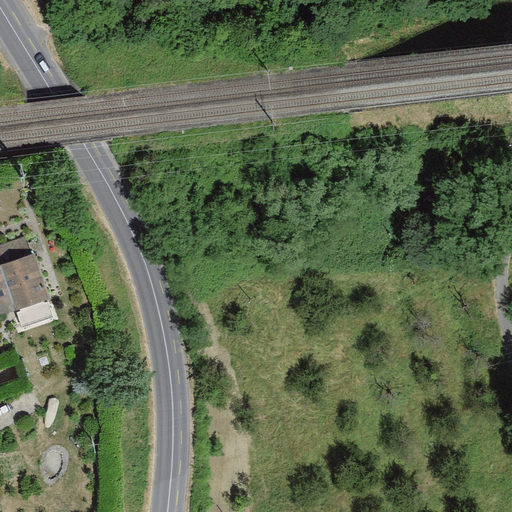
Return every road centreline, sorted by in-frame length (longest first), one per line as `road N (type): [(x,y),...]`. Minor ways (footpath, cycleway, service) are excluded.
road 1 (secondary): [(167,511),(171,387),(154,291),(115,199),(0,5)]
road 2 (track): [(511,191),(500,233),(511,351)]
